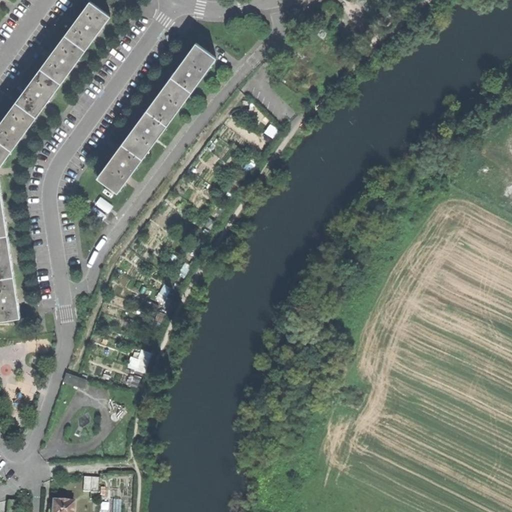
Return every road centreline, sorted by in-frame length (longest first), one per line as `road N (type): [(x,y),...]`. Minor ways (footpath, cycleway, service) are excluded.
road 1 (residential): [(276,3),(279,35),(103,248),(91,281),(62,291)]
road 2 (residential): [(175,0),(51,174),(62,291)]
road 3 (residential): [(62,291),(67,347),(26,469)]
